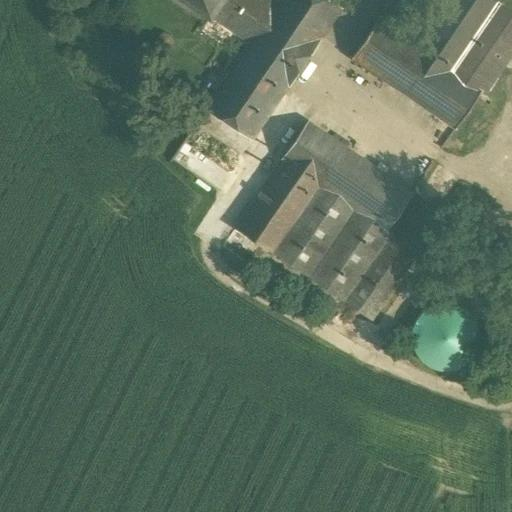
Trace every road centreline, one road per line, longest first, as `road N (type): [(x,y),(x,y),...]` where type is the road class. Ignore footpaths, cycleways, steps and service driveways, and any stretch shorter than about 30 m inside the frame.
road 1 (track): [(511,410),(393,369),(196,237)]
road 2 (track): [(372,355),(437,256),(511,224)]
